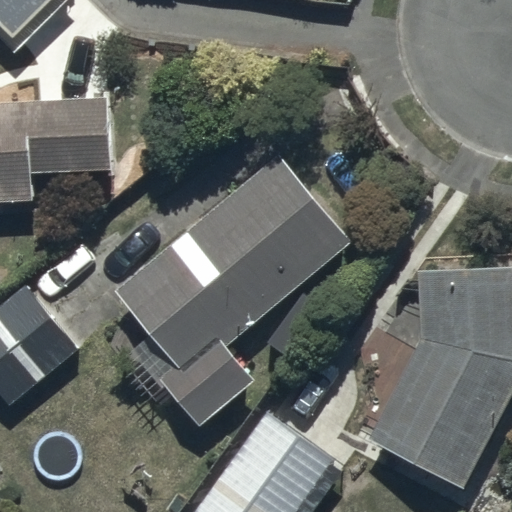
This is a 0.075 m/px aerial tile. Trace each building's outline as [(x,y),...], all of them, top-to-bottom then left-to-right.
[(0,0),(0,35),(15,52),(67,0),(0,0)] [(109,93),(91,94),(0,98),(0,200),(34,199),(34,171),(112,171),(109,93)] [(354,242),(279,152),(117,289),(179,363),(162,378),(201,424),(256,378),(230,347),(354,242)] [(465,484),(511,395),(511,265),(421,269),(423,338),(372,436),(465,484)] [(0,306),(0,393),(10,405),(80,348),(28,284),(0,306)] [(193,507),(199,511),(297,511),(335,462),(265,410),(193,507)]
